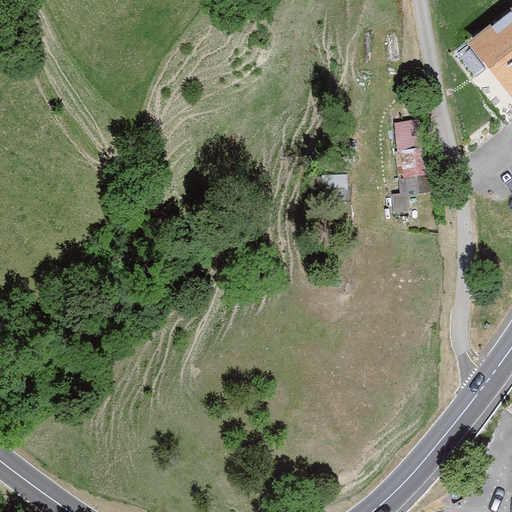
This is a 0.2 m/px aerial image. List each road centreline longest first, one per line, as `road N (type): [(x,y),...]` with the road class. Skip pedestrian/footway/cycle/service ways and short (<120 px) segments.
road 1 (residential): [(419,0),(462,196),(459,331),(482,389)]
road 2 (tertiary): [(482,389),(371,511)]
